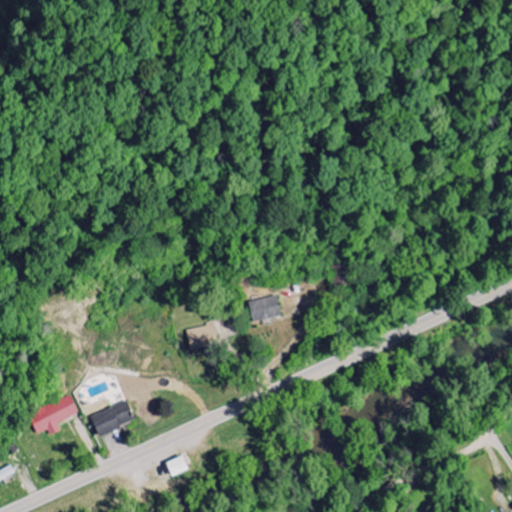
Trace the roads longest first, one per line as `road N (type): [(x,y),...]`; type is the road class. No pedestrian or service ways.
road 1 (secondary): [(511,285),(14,511)]
road 2 (residential): [(359,511),(402,479),(473,447),(511,410)]
